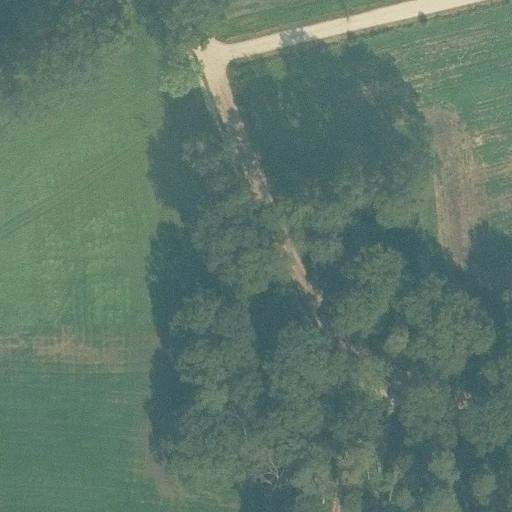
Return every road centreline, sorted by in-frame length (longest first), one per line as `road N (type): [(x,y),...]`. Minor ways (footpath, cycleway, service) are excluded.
road 1 (track): [(350,351),(277,241),(205,60),(453,0)]
road 2 (track): [(370,370),(511,417)]
road 3 (track): [(341,511),(360,386),(370,370)]
